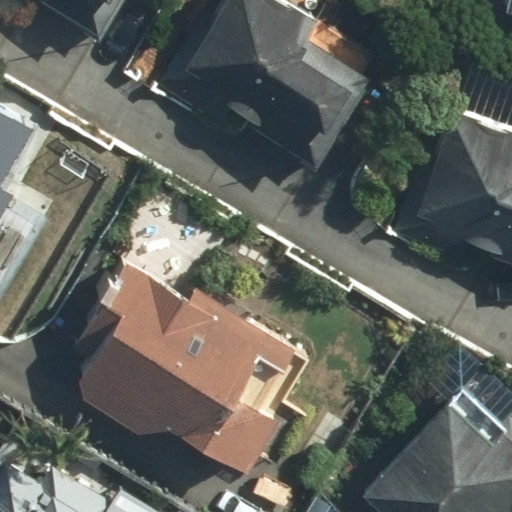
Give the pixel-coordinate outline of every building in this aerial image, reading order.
[(67,0),(105,21),(116,0),(67,0)] [(252,125),(259,112),(325,150),(375,63),(310,26),(319,10),(300,0),(227,0),(179,83),(252,125)] [(0,88),(0,197),(16,170),(1,162),(33,107),(0,88)] [(489,274),(495,256),(511,261),(511,117),(445,96),(397,244),(489,274)] [(282,409),(261,397),(298,328),(198,273),(193,281),(128,246),(77,338),(93,347),(75,379),(140,415),(149,398),(256,456),(282,409)] [(364,480),(389,502),(379,511),(508,511),(511,508),(511,438),(451,384),(364,480)] [(108,511),(120,491),(60,459),(50,477),(8,454),(0,469),(0,511),(108,511)]
